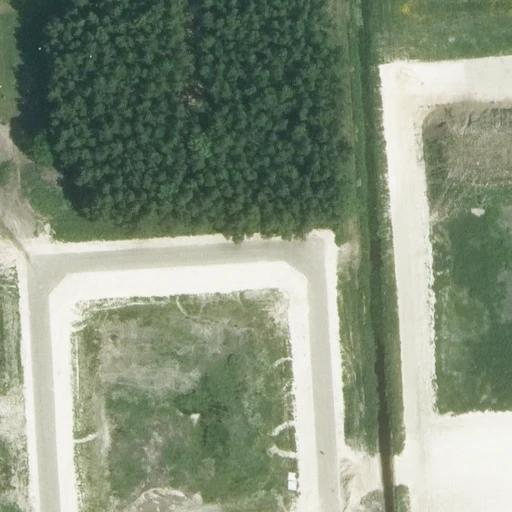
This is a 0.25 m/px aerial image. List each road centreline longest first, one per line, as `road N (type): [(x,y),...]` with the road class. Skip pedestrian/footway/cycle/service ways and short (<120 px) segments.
road 1 (unknown): [(61,511),(47,277),(304,261),(322,511)]
road 2 (track): [(341,0),(370,511)]
road 3 (unknown): [(378,0),(410,439)]
road 4 (unknown): [(318,444),(511,432)]
